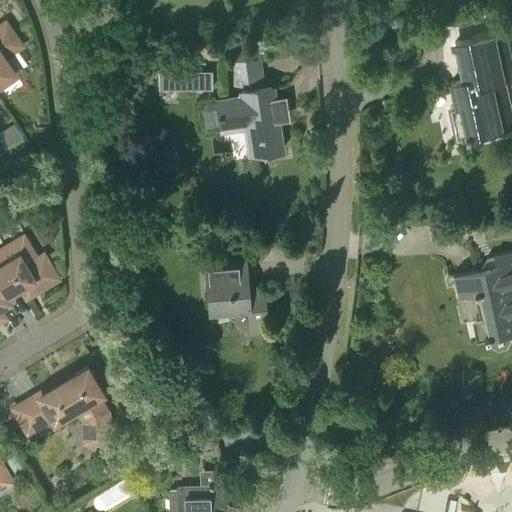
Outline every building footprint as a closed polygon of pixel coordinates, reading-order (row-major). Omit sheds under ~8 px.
[(115,13),(120,18),(126,18),(130,13),(130,7),(125,3),(119,3),(115,7),(115,13)] [(0,82),(14,72),(3,57),(20,45),(5,23),(0,26),(0,82)] [(463,79),(450,82),(456,108),(459,108),(465,137),(501,129),(489,75),(501,72),(498,60),(497,60),(493,38),(491,31),(470,36),(471,38),(454,41),(463,79)] [(155,64),(186,63),(185,53),(155,54),(155,64)] [(190,69),(159,69),(159,87),(212,87),(212,69),(190,69)] [(202,107),(202,108),(203,123),(204,124),(205,126),(206,126),(207,126),(220,125),(220,128),(246,124),(250,154),(282,149),(272,87),(240,92),(241,96),(216,100),(216,102),(205,103),(205,104),(203,105),(202,107)] [(9,128),(17,140),(23,135),(15,123),(9,128)] [(38,129),(40,142),(50,141),(49,128),(38,129)] [(452,275),(457,298),(478,293),(488,340),(490,340),(491,346),(498,350),(506,348),(510,341),(509,335),(511,334),(511,249),(486,256),(489,266),(452,275)] [(57,278),(43,255),(25,265),(18,255),(2,265),(0,262),(0,288),(4,295),(5,295),(20,285),(25,294),(35,287),(37,290),(57,278)] [(209,311),(248,308),(250,332),(267,331),(263,288),(247,289),(247,279),(239,280),(238,261),(205,264),(209,311)] [(0,316),(3,315),(0,310),(0,305),(8,300),(5,295),(4,295),(0,288),(0,316)] [(39,395),(46,407),(23,421),(21,418),(20,419),(28,433),(53,418),(54,421),(77,407),(84,419),(84,440),(96,446),(108,440),(107,412),(97,395),(102,392),(87,366),(39,395)] [(175,450),(174,422),(147,423),(147,424),(133,425),(134,452),(148,451),(175,450)] [(15,454),(6,459),(15,473),(23,467),(15,454)] [(0,487),(11,480),(0,462),(0,487)] [(168,511),(217,511),(217,507),(223,507),(222,486),(203,487),(204,491),(178,492),(168,493),(168,511)]
